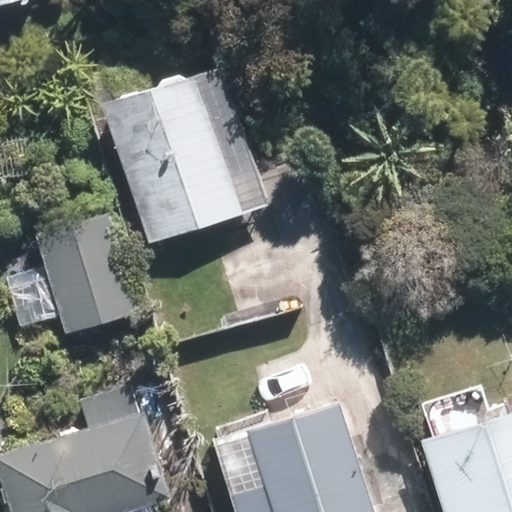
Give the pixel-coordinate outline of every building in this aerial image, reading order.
[(208,74),(105,107),(146,237),(250,204),(208,74)] [(95,220),(38,239),(66,328),(124,310),(95,220)] [(92,427),(0,456),(0,478),(10,511),(96,511),(159,492),(127,392),(85,406),(92,427)] [(356,511),(324,410),(218,444),(239,511),(356,511)] [(511,511),(511,425),(429,452),(448,511),(511,511)]
